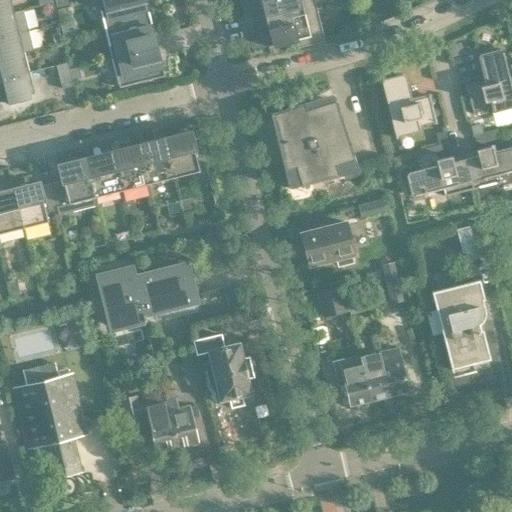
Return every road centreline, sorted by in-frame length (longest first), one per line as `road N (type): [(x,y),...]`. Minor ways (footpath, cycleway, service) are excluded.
road 1 (residential): [(220,91),(319,473)]
road 2 (residential): [(220,91),(387,45),(480,0)]
road 3 (residential): [(0,150),(220,91)]
road 4 (residential): [(319,473),(511,429)]
road 5 (residential): [(160,511),(319,473)]
